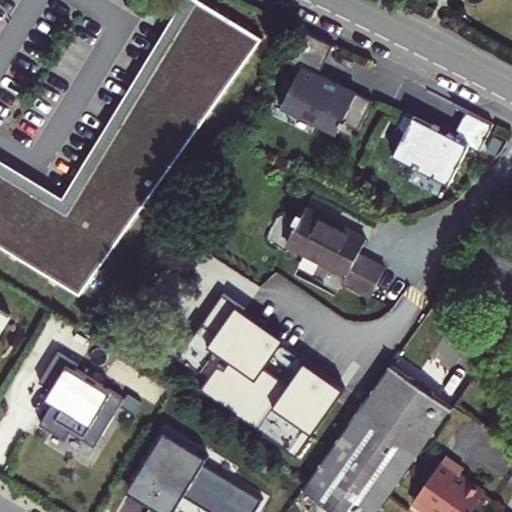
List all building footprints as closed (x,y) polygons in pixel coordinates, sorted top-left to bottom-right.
[(262,39),(197,0),(194,0),(66,213),(0,172),(0,246),(80,295),(262,39)] [(330,45),(304,32),(284,60),(300,67),(292,83),(287,81),(277,102),(295,111),(292,117),(313,127),(315,122),(338,133),(342,125),(344,126),(344,125),(358,131),(373,101),(316,74),(330,45)] [(492,125),(466,112),(453,136),(432,125),(431,127),(404,113),(395,130),(404,134),(391,158),(412,169),(413,166),(419,170),(421,165),(456,184),(474,150),(478,152),(492,125)] [(421,165),(419,170),(454,188),(456,184),(421,165)] [(358,252),(365,236),(307,206),(305,210),(302,208),(297,218),(300,219),(288,242),(347,273),(343,280),(370,294),(385,266),(358,252)] [(286,337),(224,296),(206,323),(219,332),(211,345),(233,359),(259,377),(265,368),(286,337)] [(0,330),(11,313),(0,306),(0,330)] [(78,364),(58,352),(40,380),(59,392),(40,423),(65,439),(70,431),(94,446),(124,399),(75,368),(78,364)] [(299,455),(316,431),(276,405),(290,385),(265,368),(259,377),(233,359),(225,371),(219,366),(202,390),(299,455)] [(345,387),(306,360),(290,385),(276,405),(316,431),(345,387)] [(341,511),(374,511),(451,405),(430,391),(392,364),(306,487),(341,511)] [(380,511),(455,408),(451,405),(374,511),(380,511)] [(209,455),(166,429),(129,489),(166,511),(169,511),(184,489),(221,511),(255,511),(264,499),(205,462),(209,455)] [(466,469),(461,466),(448,457),(414,504),(425,511),(472,511),(485,494),(461,476),(466,469)]
